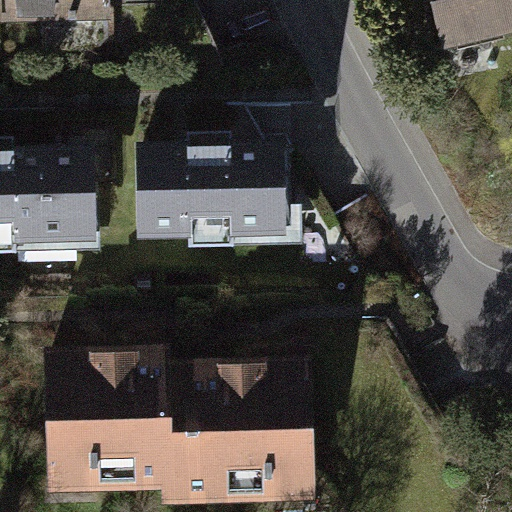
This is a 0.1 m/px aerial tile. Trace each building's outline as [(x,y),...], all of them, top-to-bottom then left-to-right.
[(103,0),(0,0),(0,16),(103,16),(103,0)] [(511,0),(432,0),(440,38),(511,23),(511,0)] [(285,136),(124,140),(126,242),(288,237),(285,136)] [(91,141),(0,142),(0,246),(93,245),(91,141)] [(311,340),(45,343),(47,484),(313,481),(311,340)]
